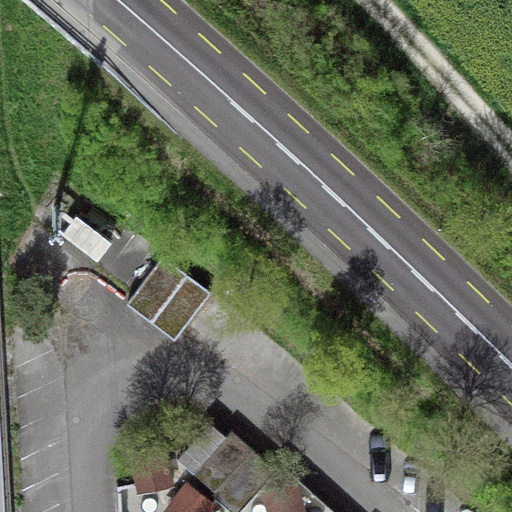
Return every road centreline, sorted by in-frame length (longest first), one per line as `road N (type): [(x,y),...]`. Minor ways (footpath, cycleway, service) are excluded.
road 1 (secondary): [(118,0),(511,364)]
road 2 (track): [(511,152),(371,0)]
